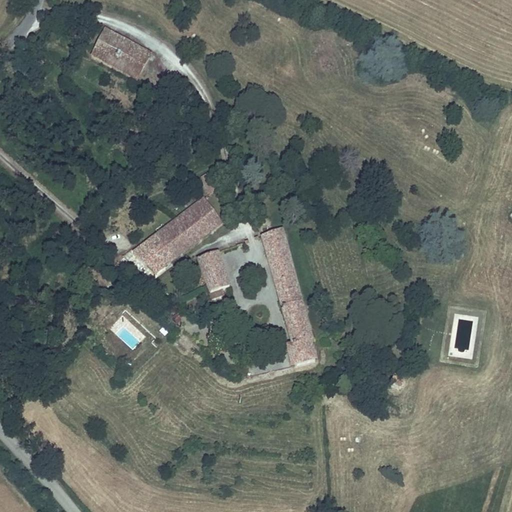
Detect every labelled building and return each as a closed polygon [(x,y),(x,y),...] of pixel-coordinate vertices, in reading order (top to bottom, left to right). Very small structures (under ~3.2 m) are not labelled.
[(151,52),(104,27),(92,50),(139,75),(151,52)] [(202,179),(210,194),(220,187),(214,170),(202,179)] [(222,222),(203,197),(131,251),(153,274),(222,222)] [(312,339),(282,228),(259,235),(289,343),(284,344),(290,366),(316,359),(310,340),(312,339)] [(229,285),(218,252),(197,259),(211,300),(223,296),(221,288),(229,285)] [(401,386),(392,381),(387,389),(396,395),(401,386)]
